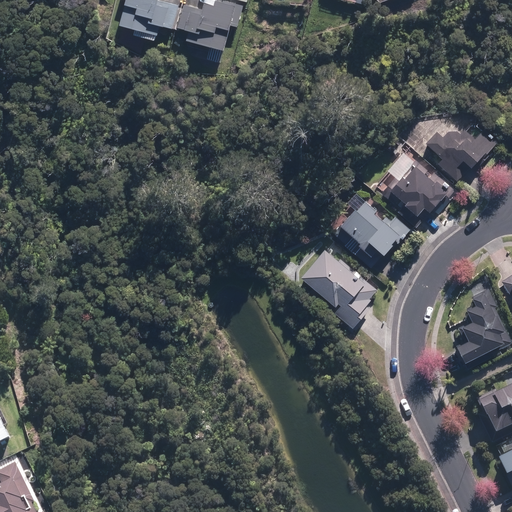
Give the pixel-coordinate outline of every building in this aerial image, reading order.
[(171,29),(177,5),(157,0),(123,0),(117,25),(154,35),(157,25),(171,29)] [(242,5),(222,0),(221,0),(221,2),(213,0),(211,6),(201,3),(200,9),(183,4),(176,28),(187,30),(184,40),(222,51),(229,24),(236,26),(242,5)] [(487,153),(456,131),(436,157),(467,180),(487,153)] [(448,191),(419,165),(392,196),(421,222),(448,191)] [(368,199),(343,226),(382,262),(407,235),(368,199)] [(329,248),(303,277),(355,324),(382,294),(329,248)] [(463,342),(471,361),(511,343),(507,333),(508,332),(500,316),(489,291),(466,300),(474,320),(464,325),(471,339),(463,342)] [(511,383),(480,400),(498,435),(511,427),(511,383)] [(0,442),(7,440),(6,438),(9,437),(0,420),(0,442)] [(509,474),(511,472),(511,451),(500,457),(509,474)] [(33,511),(30,504),(32,504),(14,465),(0,471),(0,485),(0,486),(0,511),(33,511)]
